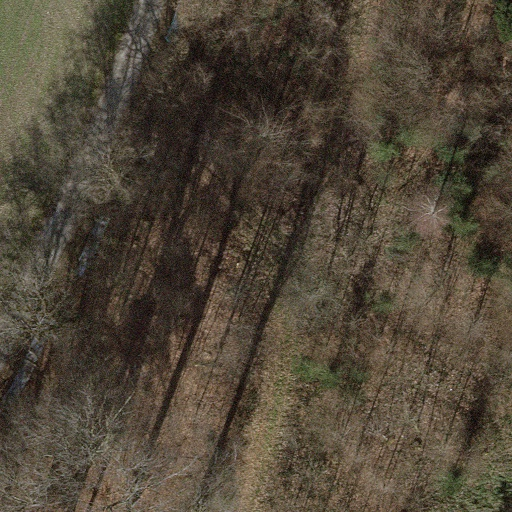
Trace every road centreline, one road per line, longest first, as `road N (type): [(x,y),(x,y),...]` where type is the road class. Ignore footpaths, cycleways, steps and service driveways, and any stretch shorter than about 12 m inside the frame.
road 1 (track): [(249,511),(274,440),(290,284),(334,185),(348,0)]
road 2 (track): [(158,0),(0,366)]
